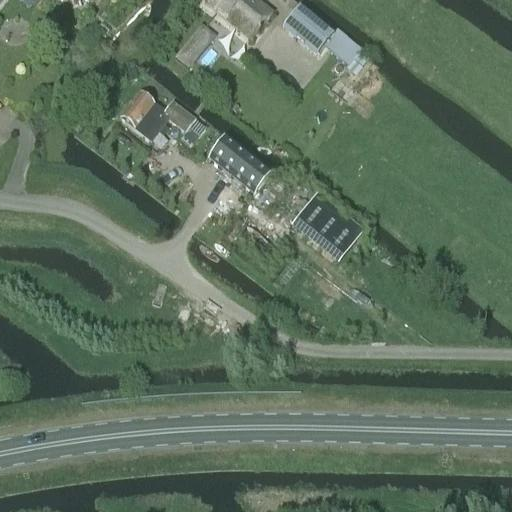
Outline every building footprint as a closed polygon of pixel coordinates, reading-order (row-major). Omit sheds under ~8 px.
[(16,0),(16,1),(25,9),(33,0),(16,0)] [(249,0),(208,0),(203,7),(219,20),(250,45),(271,18),(249,0)] [(299,13),(285,30),(317,56),(331,40),(299,13)] [(174,62),(187,72),(208,47),(195,36),(174,62)] [(341,43),(330,56),(347,70),(352,64),(360,71),(367,63),(368,62),(360,55),(361,54),(344,40),(341,43)] [(139,98),(119,123),(149,147),(156,138),(162,130),(166,125),(167,125),(161,121),(164,117),(163,117),(161,115),(139,98)] [(164,117),(161,121),(167,125),(166,125),(183,138),(194,124),(171,106),(163,117),(164,117)] [(225,141),(206,164),(252,201),(271,178),(225,141)] [(314,201),(294,226),(340,263),(359,239),(362,235),(315,199),(314,201)]
